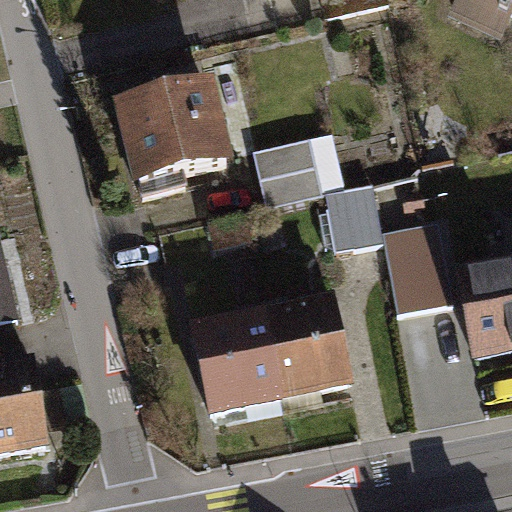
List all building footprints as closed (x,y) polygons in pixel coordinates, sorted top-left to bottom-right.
[(390,0),(324,0),(330,24),(393,10),(390,0)] [(511,0),(467,0),(455,27),(504,50),(511,31),(511,0)] [(209,91),(123,111),(144,203),(187,193),(184,180),(227,170),(209,91)] [(311,145),(254,158),(267,214),(324,201),(311,145)] [(417,160),(400,161),(401,176),(419,175),(417,160)] [(375,190),(328,200),(331,217),(320,218),(326,252),(338,258),(385,249),(384,241),(375,190)] [(441,230),(384,241),(385,249),(398,320),(455,310),(441,230)] [(0,341),(22,336),(0,245),(0,341)] [(511,376),(511,277),(500,280),(458,287),(475,383),(511,376)] [(355,407),(335,314),(288,324),(238,335),(195,344),(216,438),(355,407)] [(0,475),(43,469),(28,379),(0,383),(0,475)]
